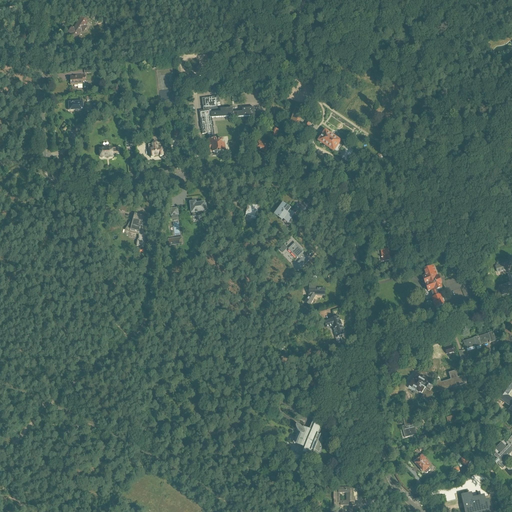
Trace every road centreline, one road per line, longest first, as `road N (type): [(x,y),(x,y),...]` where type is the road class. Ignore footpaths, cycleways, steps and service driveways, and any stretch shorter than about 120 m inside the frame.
road 1 (tertiary): [(364,350),(348,240),(314,197),(240,170),(84,186),(52,176),(43,156),(36,0)]
road 2 (tertiary): [(421,511),(385,470),(364,350)]
road 3 (unclassified): [(364,350),(511,305)]
